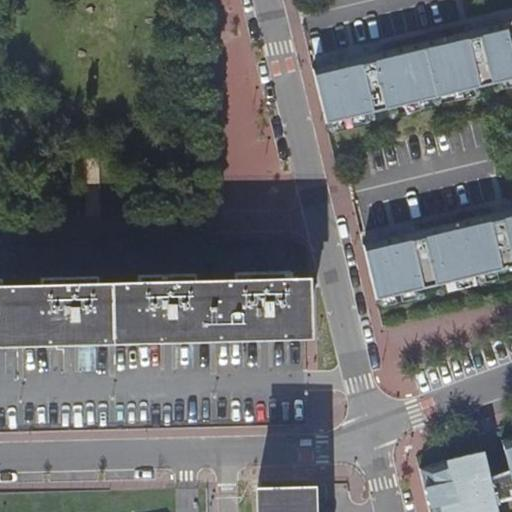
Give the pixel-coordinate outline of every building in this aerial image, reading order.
[(511,25),(324,73),(337,127),(511,83),(511,25)] [(511,213),(376,248),(390,303),(511,271),(511,213)] [(310,280),(309,279),(294,278),(295,270),(273,270),(273,279),(261,279),(261,270),(238,271),(239,280),(198,281),(197,271),(176,272),(176,281),(164,281),(164,272),(142,273),(142,282),(100,283),(100,274),(79,274),(79,283),(67,284),(66,274),(45,275),(45,284),(4,285),(4,276),(0,275),(0,339),(156,336),(310,332),(310,280)] [(273,279),(273,270),(261,270),(261,279),(273,279)] [(176,281),(176,272),(164,272),(164,281),(176,281)] [(79,283),(79,274),(66,274),(67,284),(79,283)] [(511,480),(511,440),(501,445),(509,474),(511,480)] [(428,511),(495,511),(494,507),(488,482),(482,456),(446,466),(420,475),(428,511)] [(511,501),(511,480),(509,474),(488,482),(494,507),(511,501)] [(312,511),(312,487),(261,488),(261,511),(312,511)]
